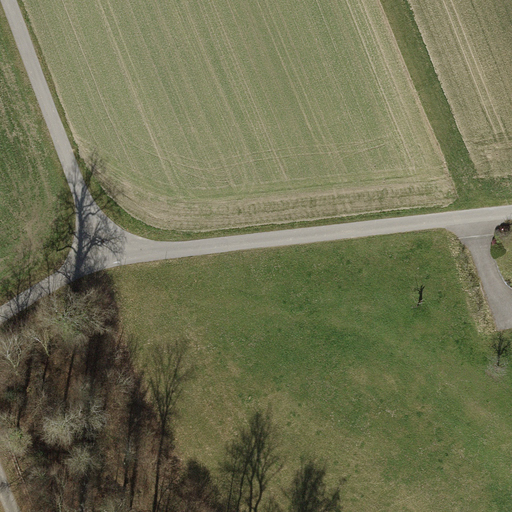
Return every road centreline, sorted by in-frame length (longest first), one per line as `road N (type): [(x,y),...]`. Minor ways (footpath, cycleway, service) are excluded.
road 1 (track): [(100,256),(511,213)]
road 2 (track): [(10,0),(100,256)]
